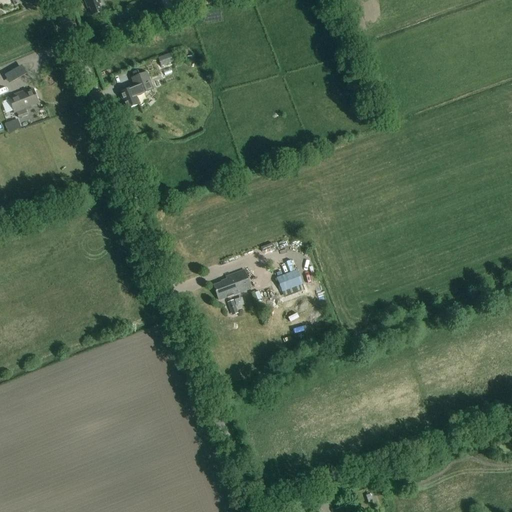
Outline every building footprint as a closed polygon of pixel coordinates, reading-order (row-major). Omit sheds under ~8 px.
[(83,0),(87,9),(89,8),(92,16),(101,12),(98,4),(100,4),(98,0),(83,0)] [(129,16),(121,19),(125,30),(133,27),(129,16)] [(116,23),(103,28),(107,38),(120,33),(116,23)] [(170,54),(158,59),(159,62),(161,68),(170,64),(173,63),(170,54)] [(131,79),(135,87),(119,93),(123,102),(126,110),(139,105),(136,97),(153,90),(146,73),(131,79)] [(27,116),(26,112),(31,110),(31,107),(39,104),(34,91),(24,94),(23,92),(9,98),(14,113),(16,112),(19,119),(27,116)] [(10,130),(21,126),(18,119),(8,123),(10,130)] [(298,270),(277,278),(282,292),(303,284),(298,270)] [(213,287),(218,301),(250,289),(244,271),(226,278),(225,278),(227,282),(213,287)] [(233,300),(227,303),(232,316),(238,313),(233,300)]
